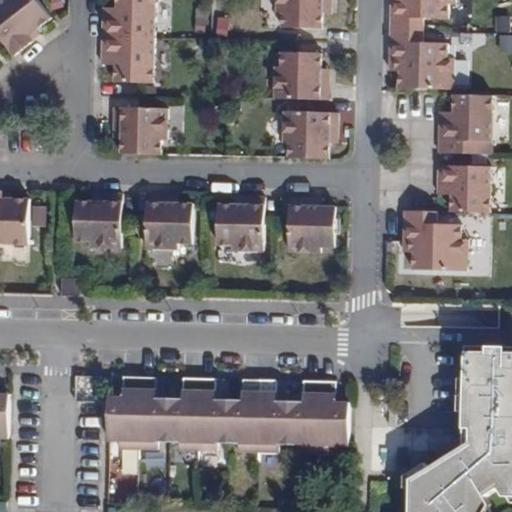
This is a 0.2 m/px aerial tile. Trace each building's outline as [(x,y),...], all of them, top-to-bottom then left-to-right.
[(37,29),(50,18),(34,0),(5,0),(0,4),(0,37),(14,56),(32,43),(28,36),(37,29)] [(103,37),(155,38),(156,0),(118,0),(118,5),(118,17),(103,17),(103,37)] [(332,0),(277,0),(277,16),(283,16),(282,30),(324,31),(324,17),(324,10),(332,10),(332,0)] [(397,0),(391,0),(391,30),(423,31),(424,21),(447,21),(448,6),(453,6),(453,0),(399,0),(400,0),(397,0)] [(104,5),(103,17),(118,17),(118,5),(104,5)] [(28,36),(32,43),(42,35),(37,29),(28,36)] [(423,31),(391,30),(390,62),(398,63),(398,72),(397,90),(451,91),(453,60),(446,59),(446,44),(423,43),(423,31)] [(499,50),(511,50),(511,34),(499,35),(499,50)] [(155,38),(103,37),(103,56),(117,57),(116,68),(116,84),(154,85),(155,38)] [(275,68),(274,100),(329,101),(331,76),(322,75),(323,69),(323,54),(282,53),(281,68),(275,68)] [(102,68),(116,68),(117,57),(103,56),(102,68)] [(398,63),(390,62),(390,72),(398,72),(398,63)] [(439,125),(438,144),(438,154),(480,155),(480,145),(489,145),(491,145),(492,96),(453,95),(453,113),(452,125),(439,125)] [(171,142),(171,109),(116,107),(114,133),(124,133),(124,141),(123,156),(164,156),(165,142),(171,142)] [(439,112),(439,125),(452,125),(453,113),(439,112)] [(339,140),(339,115),(283,114),(282,145),(289,145),(289,158),(327,159),(328,146),(328,140),(339,140)] [(489,155),(489,145),(480,145),(480,155),(489,155)] [(438,184),(452,185),(451,197),(450,213),(489,214),(490,166),(438,164),(438,184)] [(451,197),(452,185),(438,184),(437,196),(451,197)] [(22,251),(28,243),(29,201),(12,200),(0,200),(0,191),(0,190),(0,244),(8,245),(12,250),(22,251)] [(0,200),(12,200),(12,191),(0,191),(0,200)] [(80,202),(79,242),(93,243),(93,249),(124,250),(125,193),(101,193),(101,204),(93,203),(80,202)] [(147,250),(180,251),(181,245),(192,245),(194,205),(180,205),(172,205),(172,195),(149,194),(147,250)] [(172,205),(180,205),(181,195),(172,195),(172,205)] [(235,252),(269,253),(270,197),(245,196),(244,206),(235,206),(224,206),(223,245),(235,245),(235,252)] [(235,206),(244,206),(245,196),(236,196),(235,206)] [(313,198),(290,197),(289,253),(319,254),(319,248),(335,247),(336,208),(320,208),(313,208),(313,198)] [(45,207),(33,207),(32,226),(44,226),(45,207)] [(412,253),(412,269),(466,271),(466,240),(461,239),(461,223),(436,223),(437,213),(404,212),(404,243),(413,243),(412,253)] [(413,243),(404,243),(403,253),(412,253),(413,243)] [(62,296),(81,296),(82,279),(63,278),(62,296)] [(477,511),(480,508),(485,511),(488,511),(494,504),(489,496),(498,488),(502,494),(511,493),(511,345),(469,345),(467,429),(470,429),(471,443),(465,443),(414,474),(413,511),(477,511)] [(162,448),(163,440),(183,440),(183,448),(222,449),(222,440),(243,441),(243,449),(283,450),(284,442),(303,443),(304,450),(342,450),(343,443),(351,443),(352,408),(336,408),(337,381),(307,380),(307,399),(307,408),(277,407),(278,398),(278,380),(247,379),(247,397),(246,406),(218,405),(219,397),(219,379),(187,378),(186,396),(186,404),(156,403),(156,395),(156,377),(128,376),(127,394),(127,403),(110,402),(110,439),(122,439),(122,447),(162,448)] [(110,402),(127,403),(127,394),(110,394),(110,402)] [(186,404),(186,396),(156,395),(156,403),(186,404)] [(246,406),(247,397),(219,397),(218,405),(246,406)] [(307,408),(307,399),(278,398),(277,407),(307,408)] [(352,408),(352,400),(337,399),(336,408),(352,408)]
